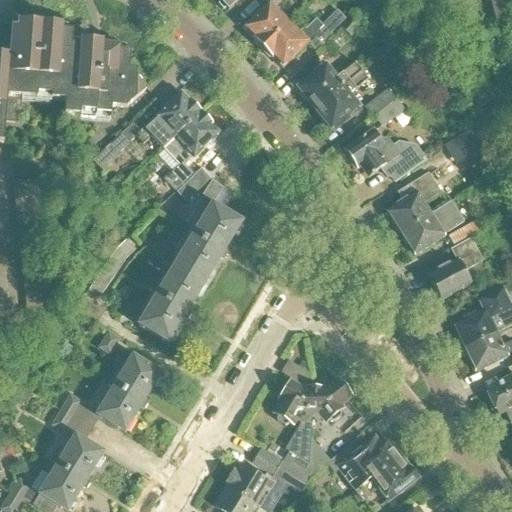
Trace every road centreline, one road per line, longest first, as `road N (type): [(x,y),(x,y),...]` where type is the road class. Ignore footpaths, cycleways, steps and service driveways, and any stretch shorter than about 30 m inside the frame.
road 1 (residential): [(337,220),(264,118),(150,0)]
road 2 (residential): [(466,473),(446,403),(369,260),(337,220)]
road 3 (residential): [(161,511),(301,280)]
road 4 (residential): [(466,473),(301,280)]
